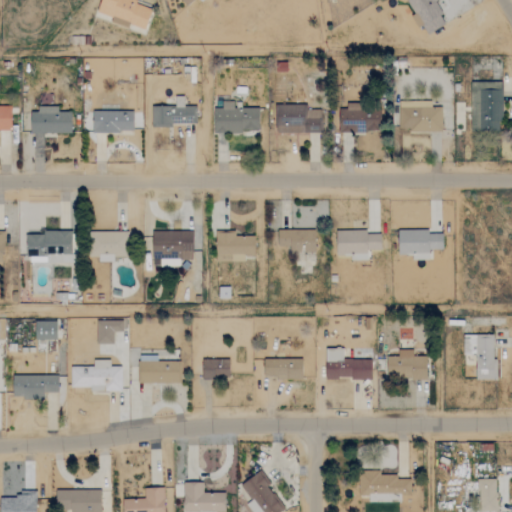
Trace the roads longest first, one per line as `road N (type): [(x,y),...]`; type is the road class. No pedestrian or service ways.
road 1 (residential): [(0,444),(230,424),(511,424)]
road 2 (residential): [(511,181),(0,181)]
